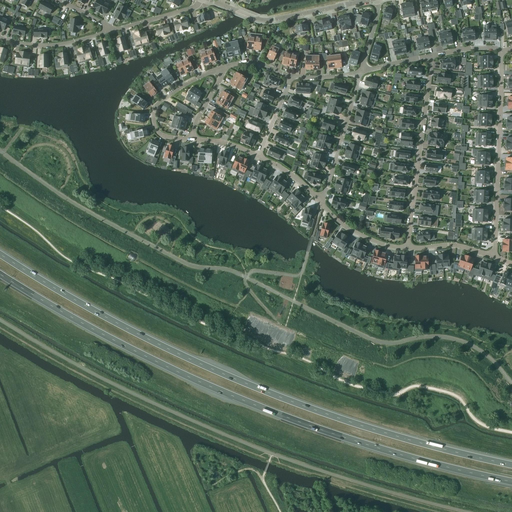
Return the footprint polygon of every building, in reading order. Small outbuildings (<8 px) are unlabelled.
[(95,11),(98,13),(104,0),(103,0),(97,0),(93,8),(96,10),(96,11),(95,11)] [(104,0),(98,13),(102,15),(102,14),(101,14),(101,13),(105,15),(110,5),(104,2),(105,1),(104,0)] [(430,9),(427,0),(423,0),(423,1),(420,2),(422,11),(423,11),(423,14),(430,12),(429,10),(430,9)] [(427,0),(430,9),(431,12),(437,11),(437,8),(438,8),(436,0),(427,0)] [(442,0),(445,8),(452,7),(451,3),(452,3),(451,0),(442,0)] [(47,4),(42,2),(38,8),(50,15),(53,8),(50,6),(50,5),(47,4)] [(410,3),(406,3),(409,17),(415,16),(414,14),(413,10),(414,10),(413,6),(412,2),(410,3)] [(409,17),(406,3),(402,4),(400,5),(401,9),(400,9),(401,12),(402,12),(403,16),(403,19),(409,17)] [(124,18),(127,20),(131,12),(126,9),(120,6),(118,10),(117,9),(116,13),(114,18),(120,21),(122,17),(124,18)] [(383,15),(382,19),(390,21),(393,10),(392,10),(392,9),(387,7),(387,8),(386,8),(384,12),(383,15)] [(369,14),(364,12),(364,13),(363,13),(362,16),(356,14),(356,15),(353,15),(355,22),(360,21),(359,24),(367,26),(368,22),(368,23),(369,19),(370,15),(369,15),(369,14)] [(201,15),(201,16),(197,17),(199,24),(210,21),(210,19),(211,19),(209,15),(208,14),(204,15),(204,14),(201,15)] [(346,16),(343,16),(346,31),(351,30),(350,27),(351,27),(350,23),(351,23),(350,19),(349,15),(347,16),(346,16)] [(346,31),(343,16),(339,17),(337,18),(338,22),(337,22),(338,25),(339,25),(339,29),(340,29),(341,32),(346,31)] [(2,18),(0,22),(0,30),(1,30),(0,29),(4,30),(8,20),(2,18)] [(70,25),(69,25),(69,28),(70,28),(69,32),(76,33),(77,29),(79,30),(80,25),(78,25),(78,20),(71,19),(70,25)] [(182,20),(178,21),(179,22),(173,23),(175,31),(179,29),(180,31),(185,30),(184,28),(188,27),(186,20),(182,21),(182,20)] [(326,20),(321,21),(324,31),(332,30),(330,20),(326,21),(326,20)] [(324,31),(321,21),(317,22),(317,23),(314,24),(316,33),(324,31)] [(308,25),(307,26),(306,24),(302,25),(302,24),(299,25),(299,26),(295,27),(296,34),(300,33),(300,36),(305,35),(304,32),(308,32),(308,30),(309,30),(308,25)] [(170,32),(168,25),(163,27),(162,26),(159,27),(159,28),(155,29),(157,36),(161,35),(162,37),(166,35),(166,33),(170,32)] [(14,27),(13,34),(17,35),(20,36),(20,35),(24,36),(25,35),(26,36),(28,30),(26,30),(26,29),(22,28),(18,27),(14,27)] [(47,31),(47,30),(34,30),(34,37),(39,38),(43,38),(47,38),(47,37),(49,37),(49,31),(47,31)] [(142,31),(139,33),(142,46),(149,44),(148,42),(149,42),(146,32),(142,33),(142,32),(143,32),(142,31)] [(450,32),(444,34),(447,45),(450,44),(453,44),(452,40),(452,36),(451,36),(450,32)] [(133,36),(130,37),(132,46),(135,46),(136,48),(142,46),(139,33),(135,34),(136,34),(136,35),(135,35),(132,36),(133,36)] [(444,34),(439,35),(439,39),(439,42),(440,42),(441,46),(443,46),(447,45),(444,34)] [(252,50),(253,50),(255,37),(248,37),(247,49),(249,50),(248,50),(252,51),(252,50)] [(255,37),(253,50),(255,50),(255,51),(258,51),(260,51),(261,38),(255,37)] [(427,37),(421,38),(424,50),(428,49),(427,49),(430,49),(429,44),(429,41),(428,41),(427,37)] [(117,44),(116,44),(117,49),(119,49),(120,52),(127,50),(126,46),(127,46),(126,43),(125,43),(123,38),(116,40),(117,44)] [(421,38),(416,39),(417,43),(416,44),(417,47),(418,51),(420,50),(420,51),(424,50),(421,38)] [(237,41),(231,43),(234,56),(240,55),(237,41)] [(404,42),(398,43),(400,55),(404,54),(406,53),(405,49),(406,49),(405,46),(404,42)] [(108,55),(109,54),(107,51),(109,50),(108,45),(106,46),(105,43),(98,45),(99,49),(100,53),(101,56),(102,56),(103,58),(108,56),(108,55)] [(234,56),(231,43),(224,44),(227,58),(229,57),(229,58),(232,57),(234,56)] [(398,43),(392,44),(393,48),(392,49),(393,52),(394,52),(395,56),(397,55),(397,56),(400,55),(398,43)] [(381,46),(375,44),(370,59),(377,61),(381,46)] [(271,60),(273,61),(278,49),(272,46),(267,58),(268,59),(271,61),(271,60)] [(86,48),(82,49),(86,62),(92,60),(92,58),(89,48),(85,49),(85,48),(86,48)] [(86,62),(82,49),(78,50),(79,50),(79,51),(76,52),(79,62),(79,64),(86,62)] [(204,49),(198,51),(199,54),(203,66),(205,65),(205,66),(208,65),(208,64),(210,63),(205,51),(204,49)] [(211,49),(205,51),(210,63),(216,61),(211,49)] [(15,64),(15,66),(22,67),(24,53),(20,52),(20,53),(21,53),(20,54),(17,53),(15,64)] [(356,66),(359,53),(353,52),(349,64),(351,64),(351,65),(354,66),(354,65),(356,66)] [(24,53),(22,67),(28,68),(29,66),(29,65),(31,65),(32,60),(30,59),(30,55),(27,55),(26,55),(26,54),(27,54),(28,54),(24,53)] [(58,58),(55,58),(56,66),(61,65),(61,66),(62,66),(62,68),(67,67),(67,65),(68,65),(67,61),(68,61),(68,57),(67,57),(66,53),(59,54),(60,57),(58,57),(58,58)] [(281,65),(288,66),(291,54),(285,53),(281,65)] [(291,54),(288,66),(289,67),(292,68),(293,68),(294,68),(297,56),(291,54)] [(312,56),(312,70),(313,70),(317,70),(318,70),(319,60),(323,60),(322,54),(319,54),(318,56),(312,56)] [(326,54),(322,54),(323,60),(327,60),(328,70),(330,69),(330,70),(333,70),(333,69),(335,69),(333,56),(327,57),(326,54)] [(39,64),(40,64),(40,68),(47,68),(47,55),(40,55),(40,61),(39,61),(39,64)] [(340,55),(333,56),(335,69),(341,68),(340,55)] [(444,60),(440,61),(440,64),(440,68),(454,70),(454,66),(454,62),(454,61),(453,58),(447,59),(447,61),(445,61),(444,60)] [(188,59),(182,62),(187,73),(189,73),(192,72),(192,71),(193,70),(188,59)] [(187,73),(182,62),(176,65),(181,76),(187,73)] [(422,69),(409,67),(409,69),(408,69),(408,71),(408,75),(407,75),(407,78),(413,78),(414,75),(421,76),(421,75),(422,75),(422,72),(421,72),(422,69)] [(160,73),(161,75),(168,84),(174,80),(166,69),(160,73)] [(233,77),(233,79),(244,85),(247,79),(236,73),(235,74),(234,74),(233,77)] [(441,74),(438,74),(437,82),(449,84),(450,76),(446,75),(442,74),(441,74)] [(168,84),(161,75),(156,79),(163,88),(164,87),(165,88),(167,86),(167,85),(168,84)] [(268,80),(265,79),(263,84),(269,87),(270,84),(277,87),(277,86),(278,87),(280,83),(279,82),(280,80),(269,76),(268,80)] [(378,82),(367,78),(365,85),(376,89),(376,88),(378,89),(380,83),(378,82)] [(244,85),(233,79),(232,80),(231,80),(230,83),(229,84),(240,91),(244,85)] [(411,82),(407,82),(406,89),(419,90),(420,83),(416,83),(411,82)] [(149,83),(143,87),(151,97),(153,96),(156,94),(155,94),(157,93),(149,83)] [(300,84),(297,84),(296,93),(309,94),(310,85),(305,84),(300,84)] [(347,87),(335,84),(333,91),(345,94),(347,87)] [(194,88),(192,87),(190,91),(188,93),(188,94),(185,100),(190,103),(197,90),(194,88)] [(446,98),(450,98),(451,90),(437,89),(436,92),(435,92),(434,96),(440,97),(440,98),(445,99),(446,98)] [(197,90),(190,103),(195,105),(199,100),(201,97),(200,97),(202,93),(201,92),(197,90)] [(267,92),(264,91),(265,91),(264,91),(261,98),(262,98),(271,102),(272,102),(274,95),(271,94),(267,92)] [(134,97),(131,101),(144,110),(145,108),(145,109),(147,106),(147,105),(148,104),(138,98),(140,95),(135,92),(133,95),(135,96),(134,97)] [(220,96),(219,97),(230,104),(233,98),(222,92),(221,93),(219,96),(220,96)] [(376,95),(364,92),(364,94),(362,94),(361,98),(373,101),(374,102),(376,95)] [(405,102),(416,103),(416,102),(417,102),(418,99),(417,99),(417,96),(406,95),(405,95),(404,101),(405,101),(405,102)] [(230,104),(219,97),(218,99),(216,101),(217,102),(216,103),(227,110),(230,104)] [(288,104),(300,109),(303,103),(304,103),(291,98),(288,104)] [(373,101),(361,98),(360,102),(361,102),(360,105),(371,108),(373,101)] [(330,99),(328,105),(341,109),(342,105),(341,105),(342,102),(330,99)] [(258,102),(255,109),(267,114),(268,109),(266,108),(267,106),(258,102)] [(446,105),(441,105),(441,104),(435,103),(435,104),(433,104),(432,112),(434,112),(440,113),(445,113),(446,105)] [(341,109),(328,105),(326,112),(328,112),(338,115),(338,113),(340,113),(341,109)] [(416,109),(403,107),(402,114),(415,116),(415,115),(416,115),(416,113),(415,112),(416,109)] [(267,114),(255,109),(252,115),(261,119),(262,117),(265,118),(267,114)] [(283,116),(294,121),(296,117),(297,117),(298,117),(297,116),(298,115),(286,109),(283,116)] [(357,113),(355,117),(369,121),(371,114),(369,113),(359,111),(358,113),(357,113)] [(223,118),(211,112),(210,113),(208,116),(208,117),(220,124),(223,118)] [(144,116),(129,114),(129,121),(143,123),(144,121),(145,118),(144,118),(144,116)] [(172,122),(186,126),(187,122),(187,120),(183,119),(184,118),(180,117),(180,118),(174,116),(172,122)] [(220,124),(208,117),(207,119),(206,118),(205,121),(205,122),(204,123),(216,130),(220,124)] [(369,121),(355,117),(354,121),(356,121),(355,124),(367,127),(369,121)] [(432,119),(432,121),(431,121),(431,125),(431,127),(442,129),(443,123),(445,123),(445,121),(443,120),(432,119)] [(246,127),(259,132),(262,126),(249,120),(246,127)] [(324,120),(322,127),(326,128),(325,130),(330,132),(330,130),(333,130),(335,123),(324,120)] [(413,122),(402,120),(402,121),(400,121),(399,123),(402,123),(401,127),(412,129),(413,126),(414,126),(415,123),(413,123),(413,122)] [(278,128),(281,129),(281,131),(285,133),(286,131),(290,133),(290,132),(292,133),(294,128),(292,127),(292,126),(281,121),(278,128)] [(186,126),(172,122),(170,128),(172,128),(177,129),(177,130),(180,131),(180,130),(184,132),(185,129),(186,126)] [(351,137),(355,138),(355,140),(359,141),(360,139),(364,140),(364,139),(366,140),(367,134),(365,134),(366,133),(353,129),(351,137)] [(147,130),(130,133),(130,135),(132,140),(148,136),(148,135),(148,134),(147,131),(147,130)] [(245,141),(244,144),(252,147),(256,138),(244,133),(242,139),(245,141)] [(275,136),(273,139),(274,140),(288,146),(291,140),(284,137),(281,136),(276,134),(275,136)] [(319,135),(317,141),(330,145),(332,141),(330,141),(331,138),(319,135)] [(428,145),(443,147),(443,141),(428,139),(427,142),(428,143),(428,145)] [(154,141),(153,141),(151,144),(149,144),(148,147),(150,148),(147,154),(154,157),(159,143),(158,143),(158,142),(155,141),(154,141)] [(330,145),(317,141),(315,148),(317,148),(327,151),(328,149),(329,149),(330,145)] [(347,147),(346,151),(359,154),(361,148),(359,147),(349,144),(348,147),(347,147)] [(166,152),(164,157),(170,159),(168,164),(173,166),(176,157),(172,156),(174,147),(168,145),(167,149),(166,149),(165,152),(166,152)] [(275,147),(274,150),(270,148),(269,151),(268,151),(267,154),(268,154),(268,155),(278,159),(280,155),(284,156),(286,152),(275,147)] [(188,162),(189,148),(183,148),(183,151),(182,151),(180,151),(180,156),(182,156),(182,161),(188,162)] [(426,152),(425,157),(426,157),(426,158),(441,160),(442,154),(444,154),(445,151),(438,150),(437,152),(432,151),(432,152),(427,151),(427,152),(426,152)] [(473,150),(472,153),(476,154),(476,158),(489,159),(490,153),(485,153),(484,153),(484,150),(473,150)] [(222,151),(221,154),(221,155),(219,154),(218,158),(220,159),(218,164),(224,166),(229,153),(222,151)] [(359,154),(346,151),(344,154),(346,155),(345,158),(357,161),(359,154)] [(409,156),(410,153),(397,151),(396,151),(395,157),(396,157),(396,158),(409,159),(410,159),(410,156),(409,156)] [(314,154),(312,160),(325,164),(326,160),(325,160),(325,157),(314,154)] [(237,173),(243,159),(238,157),(231,170),(237,173)] [(249,162),(243,159),(237,173),(243,175),(246,169),(247,166),(249,162)] [(325,164),(312,160),(310,167),(312,167),(322,170),(322,167),(324,168),(325,164)] [(357,167),(343,163),(341,170),(344,171),(343,175),(349,176),(349,173),(355,174),(357,167)] [(400,164),(393,163),(393,164),(390,164),(389,169),(390,169),(390,170),(392,170),(407,172),(408,172),(409,168),(408,168),(408,165),(404,165),(400,164)] [(429,165),(426,164),(426,166),(425,166),(425,170),(426,170),(425,172),(429,172),(429,173),(433,173),(436,173),(437,166),(432,165),(429,165)] [(256,181),(262,168),(257,165),(251,178),(256,180),(256,181)] [(268,171),(262,168),(256,181),(262,184),(268,171)] [(313,175),(309,173),(307,180),(311,182),(310,184),(315,185),(315,183),(319,184),(321,177),(316,176),(316,175),(313,174),(313,175)] [(274,192),(283,180),(277,176),(275,180),(273,182),(269,188),(274,192)] [(407,178),(394,177),(393,184),(406,185),(407,178)] [(351,182),(339,178),(338,181),(337,181),(336,184),(349,188),(351,182)] [(435,179),(424,178),(423,185),(426,185),(426,186),(430,187),(430,186),(434,186),(435,179)] [(283,180),(274,192),(279,195),(288,183),(283,180)] [(347,195),(349,188),(336,185),(334,188),(336,189),(335,192),(347,195)] [(389,196),(404,198),(404,196),(405,196),(405,192),(404,192),(405,191),(399,191),(399,190),(397,190),(390,189),(389,196)] [(290,205),(300,194),(296,190),(287,199),(292,203),(290,205)] [(424,191),(424,194),(422,194),(422,198),(423,198),(428,199),(427,199),(432,200),(435,200),(436,200),(438,200),(438,196),(439,193),(437,193),(436,193),(433,192),(432,192),(430,192),(429,191),(429,192),(424,191)] [(305,199),(300,194),(290,205),(295,209),(298,212),(302,208),(299,205),(305,199)] [(333,198),(331,205),(335,206),(335,208),(339,210),(340,208),(344,209),(344,208),(346,208),(347,203),(345,202),(346,202),(342,201),(342,200),(339,199),(338,200),(333,198)] [(389,209),(401,211),(402,210),(403,210),(403,207),(402,207),(402,204),(390,202),(389,209)] [(420,204),(419,211),(423,211),(423,214),(437,216),(438,207),(433,206),(427,205),(428,205),(427,205),(425,205),(420,204)] [(303,211),(302,215),(304,216),(304,217),(302,223),(308,224),(307,227),(311,228),(314,220),(310,219),(312,210),(306,208),(305,211),(305,212),(303,211)] [(401,217),(387,215),(387,216),(384,215),(384,218),(387,218),(387,222),(400,224),(400,222),(402,222),(402,218),(401,218),(401,217)] [(435,222),(435,218),(431,217),(430,219),(425,218),(423,218),(418,217),(417,225),(421,225),(421,226),(426,227),(426,226),(430,226),(430,222),(435,222)] [(327,233),(329,234),(331,230),(329,229),(330,225),(323,224),(320,237),(326,239),(327,233)] [(399,230),(381,228),(381,229),(378,228),(377,235),(380,235),(380,236),(385,237),(385,239),(394,240),(394,238),(398,239),(399,230)] [(337,246),(344,236),(339,233),(332,243),(337,246)] [(426,242),(426,241),(430,240),(429,237),(434,237),(433,233),(429,233),(424,233),(420,233),(420,234),(417,234),(417,237),(416,237),(417,241),(418,241),(422,241),(422,242),(426,242)] [(337,246),(343,250),(349,239),(344,236),(337,246)] [(324,246),(323,247),(327,249),(328,248),(330,245),(329,244),(333,239),(331,237),(327,242),(324,246)] [(353,249),(350,256),(356,259),(362,245),(356,243),(354,247),(353,249)] [(362,245),(356,259),(357,259),(361,261),(362,261),(364,262),(366,263),(368,257),(364,256),(365,254),(366,252),(368,248),(362,245)] [(377,267),(381,252),(375,251),(371,264),(377,266),(377,267)] [(377,267),(383,268),(387,254),(381,252),(377,267)] [(454,263),(453,270),(453,269),(455,269),(457,269),(461,271),(463,271),(468,257),(462,255),(460,259),(459,262),(459,263),(454,263)] [(389,263),(388,269),(390,270),(393,270),(397,271),(399,271),(401,256),(394,256),(394,260),(394,263),(393,264),(389,263)] [(468,257),(463,271),(464,269),(469,271),(467,276),(472,278),(475,269),(471,268),(471,266),(472,263),(474,259),(468,257)] [(475,269),(472,278),(473,275),(477,276),(483,278),(488,264),(482,262),(480,266),(479,269),(479,270),(475,269)] [(488,264),(483,278),(489,280),(493,282),(495,276),(491,274),(491,273),(492,270),(493,266),(488,264)] [(496,275),(490,288),(493,289),(496,283),(496,284),(505,287),(510,274),(510,273),(508,273),(504,271),(502,277),(499,276),(496,275)]
